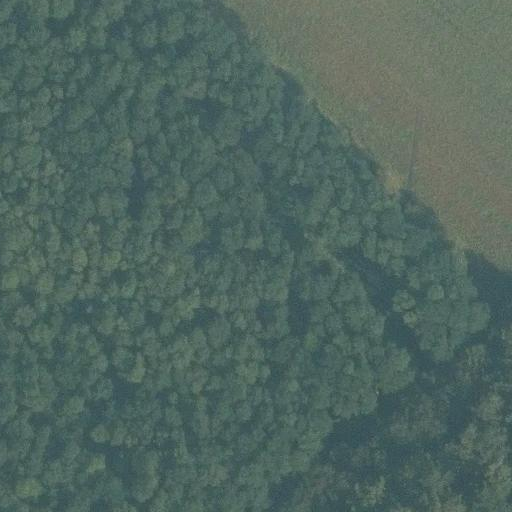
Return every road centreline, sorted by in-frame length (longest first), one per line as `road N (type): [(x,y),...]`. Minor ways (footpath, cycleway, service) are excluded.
road 1 (track): [(336,454),(325,403),(298,364),(279,312),(247,284),(184,274),(158,253),(127,199),(121,150),(104,111),(49,48),(0,26)]
road 2 (track): [(493,331),(163,0)]
road 3 (track): [(276,501),(130,401),(77,327),(0,300)]
road 4 (track): [(266,511),(493,331)]
